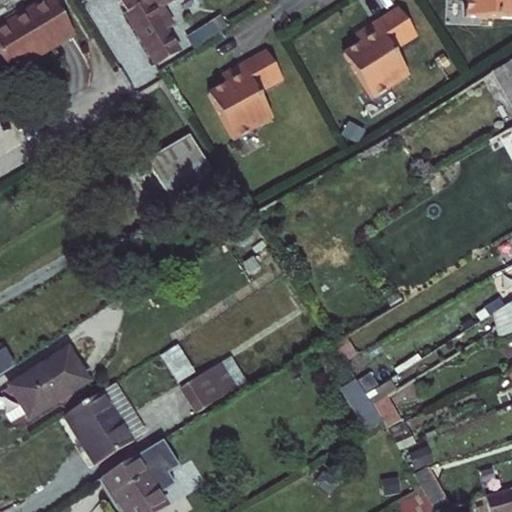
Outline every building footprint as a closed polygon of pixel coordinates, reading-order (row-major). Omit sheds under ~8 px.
[(164,0),(118,0),(124,10),(121,12),(152,63),(179,47),(166,25),(172,22),(160,2),(164,0)] [(511,0),(464,0),(464,19),(511,20),(511,0)] [(55,1),(0,33),(0,49),(16,76),(77,39),(55,1)] [(366,45),(339,62),(368,107),(405,84),(389,58),(413,43),(396,17),(372,32),(371,31),(361,37),(366,45)] [(232,87),(205,102),(231,149),(269,127),(254,101),(279,87),(264,61),(239,75),(238,73),(228,79),(232,87)] [(511,64),(495,75),(511,104),(511,64)] [(214,182),(184,136),(141,161),(171,208),(214,182)] [(277,278),(209,326),(229,355),(297,307),(277,278)] [(511,305),(511,303),(482,321),(495,344),(511,334),(511,305)] [(168,353),(149,365),(170,402),(190,391),(168,353)] [(66,355),(4,390),(23,423),(84,387),(66,355)] [(511,375),(501,380),(504,390),(511,387),(511,375)] [(170,402),(176,412),(185,428),(230,402),(221,386),(215,376),(190,391),(170,402)] [(383,387),(379,390),(370,376),(343,392),(367,433),(381,425),(386,433),(404,422),(383,387)] [(108,389),(96,397),(125,448),(137,441),(108,389)] [(96,397),(59,418),(88,470),(125,448),(96,397)] [(169,489),(147,450),(127,461),(149,500),(169,489)] [(155,511),(149,500),(127,461),(92,480),(110,511),(155,511)] [(448,511),(452,511),(424,473),(408,478),(424,500),(433,511),(448,511)] [(511,511),(511,491),(489,498),(484,500),(487,511),(511,511)] [(433,511),(424,500),(400,511),(433,511)]
